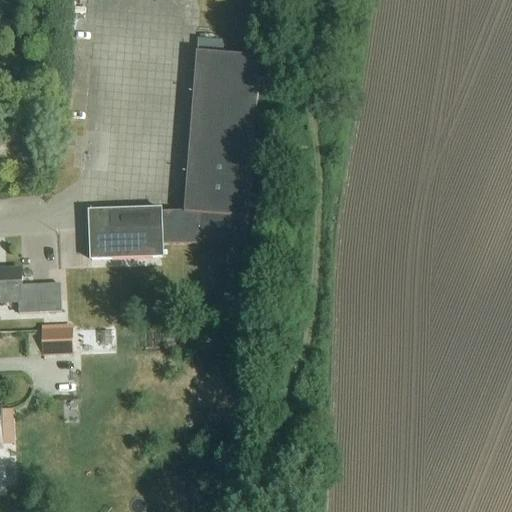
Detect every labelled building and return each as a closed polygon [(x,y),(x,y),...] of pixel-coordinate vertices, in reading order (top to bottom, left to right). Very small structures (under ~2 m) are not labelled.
[(42,18),(30,19),(31,32),(42,31),(42,18)] [(247,58),(229,57),(197,54),(185,214),(161,214),(161,216),(87,218),(88,265),(162,263),(162,247),(201,246),(246,250),(248,221),(261,59),(247,58)] [(9,106),(0,106),(0,122),(1,123),(2,125),(10,125),(9,106)] [(258,172),(283,169),(281,157),(257,160),(258,172)] [(22,272),(0,273),(0,306),(19,306),(19,316),(51,315),(50,287),(23,288),(22,272)] [(44,360),(74,359),(73,330),(43,331),(44,360)]
